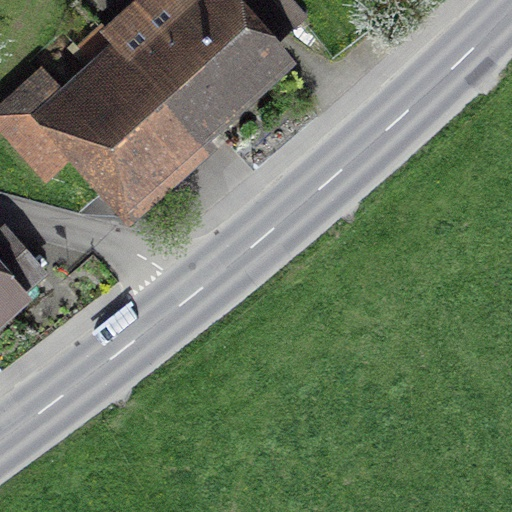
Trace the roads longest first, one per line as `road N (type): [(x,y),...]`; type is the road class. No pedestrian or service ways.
road 1 (secondary): [(511,17),(201,290)]
road 2 (secondary): [(201,290),(0,441)]
road 3 (residential): [(0,213),(99,241),(201,290)]
